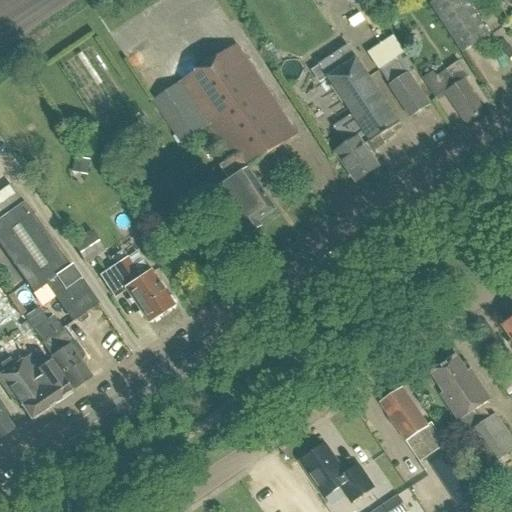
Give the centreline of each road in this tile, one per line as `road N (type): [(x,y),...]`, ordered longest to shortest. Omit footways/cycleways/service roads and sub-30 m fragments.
road 1 (secondary): [(0,485),(511,138)]
road 2 (residential): [(158,511),(511,272)]
